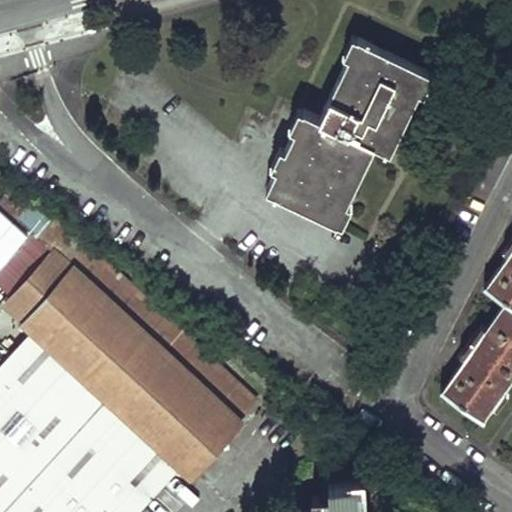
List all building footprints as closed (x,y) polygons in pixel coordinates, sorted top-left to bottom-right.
[(426,69),(356,36),(318,117),(299,108),(263,185),(334,218),(372,136),(391,145),(426,69)] [(244,415),(259,399),(13,180),(0,195),(0,204),(30,231),(50,249),(2,302),(31,330),(0,363),(0,511),(137,511),(180,467),(192,477),(248,418),(244,415)] [(0,263),(30,231),(0,204),(0,263)] [(511,236),(506,245),(511,248),(486,284),(506,299),(481,334),(476,330),(463,348),(468,352),(443,387),(482,415),(511,373),(511,236)] [(364,511),(362,481),(330,482),(331,492),(313,493),(314,510),(289,511),(364,511)]
